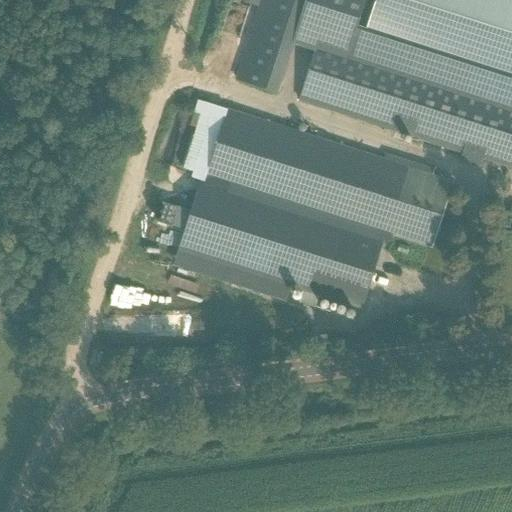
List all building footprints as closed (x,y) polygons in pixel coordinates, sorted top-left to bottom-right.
[(236,80),(276,93),(291,44),(305,0),(245,0),(244,3),(259,8),(236,80)] [(305,0),(291,44),(314,50),(317,40),(345,49),(354,21),(361,23),(367,0),(305,0)] [(511,0),(374,0),(367,25),(364,33),(511,81),(511,0)] [(314,50),(298,100),(462,152),(459,160),(479,167),(482,158),(498,164),(505,166),(511,168),(511,81),(364,33),(367,25),(361,23),(354,21),(345,49),(317,40),(314,50)] [(195,207),(181,251),(289,285),(292,286),(303,290),(318,295),(358,307),(380,239),(390,242),(392,236),(429,247),(448,187),(450,182),(432,176),(407,168),(407,166),(409,163),(385,155),(383,161),(226,110),(204,103),(183,168),(206,175),(205,176),(203,182),(195,207)] [(399,244),(397,251),(406,254),(408,247),(399,244)] [(126,289),(126,302),(151,302),(152,290),(126,289)]
